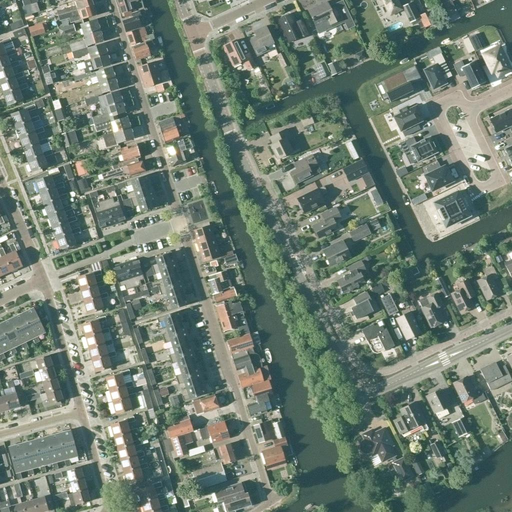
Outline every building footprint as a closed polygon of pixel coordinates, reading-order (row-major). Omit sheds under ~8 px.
[(71,7),(57,12),(58,17),(93,6),(91,0),(78,0),(76,1),(78,6),(72,7),(71,7)] [(118,0),(122,14),(132,11),(129,3),(139,0),(118,0)] [(383,0),(391,15),(403,10),(397,0),(383,0)] [(450,0),(444,0),(449,11),(455,8),(450,0)] [(324,29),(325,27),(323,23),(327,21),(329,25),(342,19),(336,8),(331,11),(327,2),(308,11),(316,27),(318,30),(320,31),(324,29)] [(413,2),(403,7),(410,23),(411,22),(413,26),(422,22),(420,18),(419,16),(413,2)] [(24,7),(22,7),(25,17),(34,14),(31,4),(31,5),(24,7)] [(60,21),(72,17),(74,22),(82,20),(96,15),(93,6),(58,17),(60,21)] [(420,18),(422,22),(425,28),(435,22),(430,11),(419,16),(420,18)] [(139,12),(132,14),(133,18),(123,22),(126,33),(141,28),(138,21),(142,19),(139,12)] [(290,15),(278,21),(289,42),(296,39),(296,40),(308,35),(301,20),(294,24),(290,15)] [(12,31),(23,26),(20,16),(12,20),(13,23),(10,25),(12,31)] [(80,25),(84,35),(100,30),(99,28),(100,27),(99,25),(98,25),(97,19),(80,25)] [(31,38),(45,33),(42,24),(28,28),(31,38)] [(65,34),(75,31),(73,25),(63,28),(65,34)] [(268,46),(274,43),(266,27),(255,32),(257,36),(250,40),(257,56),(270,50),(268,46)] [(142,32),(144,31),(143,28),(127,34),(131,46),(145,41),(142,32)] [(26,34),(24,29),(12,33),(15,39),(26,34)] [(100,32),(100,30),(84,35),(85,40),(69,46),(72,53),(87,48),(87,46),(103,41),(102,36),(102,35),(101,32),(100,32)] [(475,35),(468,38),(474,51),(475,53),(482,49),(475,35)] [(152,40),(155,39),(153,36),(147,38),(149,41),(132,48),(136,61),(151,55),(149,50),(155,48),(152,40)] [(468,38),(462,41),(467,50),(468,49),(470,53),(474,51),(468,38)] [(0,43),(0,56),(5,55),(5,53),(2,46),(11,43),(10,39),(0,42),(0,43)] [(27,40),(15,43),(17,51),(29,48),(27,40)] [(224,46),(224,47),(233,66),(243,62),(247,70),(255,67),(249,54),(243,56),(236,41),(224,46)] [(72,53),(74,59),(90,54),(91,59),(107,54),(107,52),(107,51),(107,49),(106,49),(104,43),(88,48),(87,48),(72,53)] [(499,47),(483,55),(492,73),(495,71),(498,77),(510,70),(499,47)] [(14,50),(5,53),(5,55),(0,56),(0,69),(10,66),(9,65),(6,57),(15,54),(14,50)] [(289,65),(283,52),(277,55),(283,68),(284,67),(286,72),(291,70),(289,65)] [(27,55),(29,63),(36,62),(34,54),(27,55)] [(83,70),(72,73),(73,78),(91,72),(90,71),(111,65),(109,59),(110,58),(109,56),(108,56),(107,54),(91,59),(84,62),(86,69),(83,70)] [(451,76),(440,54),(433,58),(436,64),(424,70),(433,90),(446,84),(444,79),(451,76)] [(333,69),(341,66),(338,59),(330,62),(333,69)] [(18,61),(9,65),(10,66),(0,69),(0,82),(14,77),(13,76),(11,69),(19,66),(18,61)] [(458,63),(450,67),(456,79),(464,75),(471,89),(485,83),(474,61),(461,68),(458,63)] [(139,68),(142,78),(159,73),(156,62),(139,68)] [(404,73),(381,84),(388,98),(390,103),(413,92),(411,86),(409,82),(420,77),(414,65),(403,71),(404,73)] [(91,72),(73,78),(75,82),(89,77),(90,79),(97,77),(99,83),(115,78),(114,76),(115,75),(114,73),(113,72),(111,67),(91,73),(91,72)] [(22,73),(13,76),(14,77),(0,82),(0,86),(3,94),(18,89),(17,87),(15,80),(23,77),(22,73)] [(163,83),(159,73),(142,78),(145,89),(163,83)] [(28,84),(43,82),(42,74),(27,76),(28,84)] [(115,80),(115,78),(99,83),(100,89),(93,91),(93,93),(83,96),(85,101),(98,96),(102,95),(102,94),(118,89),(117,83),(117,82),(117,80),(115,80)] [(26,84),(17,87),(18,89),(3,94),(7,106),(22,100),(19,91),(27,88),(26,84)] [(99,101),(100,103),(102,109),(122,102),(122,100),(123,99),(122,97),(121,97),(119,91),(103,96),(98,97),(98,96),(85,101),(86,105),(99,101)] [(37,104),(45,101),(42,93),(34,97),(37,104)] [(61,108),(57,96),(51,99),(55,111),(61,108)] [(102,114),(92,118),(94,125),(117,118),(116,116),(126,113),(124,107),(125,106),(124,104),(123,104),(122,102),(102,109),(100,109),(102,114)] [(27,113),(35,109),(34,105),(24,109),(25,110),(11,115),(15,127),(30,121),(29,120),(27,113)] [(401,114),(394,117),(401,131),(404,137),(419,129),(416,123),(421,121),(419,116),(420,116),(420,115),(419,114),(417,109),(417,108),(416,108),(416,107),(409,110),(407,107),(399,111),(401,114)] [(511,114),(510,110),(489,120),(496,133),(508,127),(511,133),(511,114)] [(165,144),(179,138),(184,136),(179,120),(185,118),(184,115),(172,118),(158,124),(165,144)] [(38,116),(29,120),(30,121),(15,127),(19,138),(34,133),(33,131),(31,124),(40,121),(38,116)] [(303,128),(314,124),(311,116),(300,120),(303,128)] [(117,120),(117,118),(94,125),(96,132),(106,129),(108,135),(114,133),(131,128),(130,126),(131,125),(130,123),(129,122),(127,117),(117,120)] [(42,128),(33,131),(34,133),(19,138),(23,149),(38,144),(38,142),(35,135),(44,132),(47,131),(46,126),(42,128)] [(134,139),(132,133),(133,132),(132,130),(131,130),(131,128),(114,133),(116,140),(103,143),(106,150),(119,147),(118,144),(134,139)] [(286,130),(270,137),(273,144),(270,145),(278,160),(292,153),(287,141),(291,139),(286,130)] [(75,146),(71,132),(62,135),(66,148),(75,146)] [(184,150),(192,147),(195,146),(192,140),(189,141),(189,139),(190,138),(190,136),(188,137),(188,136),(165,145),(168,156),(181,151),(184,150)] [(46,139),(38,142),(38,144),(23,149),(27,161),(43,155),(42,153),(39,146),(48,143),(51,142),(53,141),(52,137),(46,139)] [(413,137),(400,144),(404,154),(408,152),(413,162),(417,161),(417,162),(417,163),(418,162),(437,153),(438,153),(437,152),(435,147),(434,146),(434,147),(433,143),(432,143),(430,138),(430,137),(429,137),(429,138),(424,140),(423,140),(423,141),(420,142),(420,141),(419,141),(420,142),(417,144),(413,137)] [(120,150),(124,162),(111,166),(113,170),(114,170),(123,167),(139,162),(137,158),(140,157),(137,145),(120,150)] [(194,153),(192,147),(184,150),(181,151),(168,156),(172,168),(185,163),(184,159),(189,157),(188,155),(194,153)] [(50,150),(42,153),(43,155),(27,161),(32,172),(47,167),(44,158),(53,154),(53,155),(59,153),(57,148),(50,150)] [(313,155),(304,159),(293,164),(296,170),(290,172),(296,184),(321,172),(313,155)] [(342,170),(349,182),(368,172),(362,160),(342,170)] [(142,161),(139,162),(123,167),(114,170),(113,170),(101,174),(103,181),(115,177),(115,176),(123,173),(130,174),(131,176),(145,172),(144,167),(144,165),(142,162),(142,161)] [(87,174),(84,162),(75,164),(78,176),(87,174)] [(425,176),(432,191),(452,181),(451,179),(452,179),(451,178),(448,174),(449,173),(448,173),(447,171),(446,172),(444,167),(440,169),(438,163),(426,169),(429,174),(425,176)] [(35,181),(39,193),(54,188),(53,186),(51,179),(60,176),(58,172),(49,175),(49,176),(35,181)] [(132,185),(134,191),(149,186),(146,176),(117,185),(119,190),(132,185)] [(62,183),(53,186),(54,188),(39,193),(43,204),(58,199),(58,197),(55,191),(64,188),(62,183)] [(153,197),(149,186),(134,191),(136,197),(123,201),(124,206),(153,197)] [(297,199),(304,213),(324,204),(321,196),(327,193),(324,187),(317,190),(317,189),(297,199)] [(457,192),(434,203),(446,227),(469,216),(465,207),(464,208),(461,201),(462,200),(457,192)] [(66,194),(58,197),(58,199),(43,204),(47,216),(63,210),(62,208),(59,202),(68,199),(66,194)] [(156,207),(153,197),(124,206),(125,210),(139,206),(141,212),(156,207)] [(113,198),(105,201),(112,223),(124,220),(118,201),(114,203),(113,198)] [(112,223),(105,201),(97,203),(98,208),(94,209),(100,227),(112,223)] [(70,205),(62,208),(63,210),(47,216),(51,227),(67,222),(66,220),(63,213),(72,210),(70,205)] [(319,239),(338,229),(334,222),(341,219),(336,207),(321,215),(324,220),(312,226),(313,227),(313,229),(312,229),(316,237),(317,237),(318,238),(319,239)] [(376,228),(389,222),(386,215),(373,221),(376,228)] [(74,217),(66,220),(67,222),(51,227),(55,239),(71,233),(70,231),(68,224),(76,221),(74,217)] [(90,228),(89,224),(70,231),(71,233),(55,239),(60,250),(75,245),(71,235),(80,232),(90,228)] [(349,232),(354,242),(370,234),(366,225),(349,232)] [(193,231),(197,242),(214,236),(210,226),(193,231)] [(89,240),(97,238),(95,230),(87,231),(89,240)] [(217,247),(214,236),(197,242),(200,252),(217,247)] [(330,266),(350,257),(343,242),(342,242),(341,241),(335,244),(336,245),(323,252),(330,266)] [(12,253),(5,256),(4,256),(10,272),(21,267),(15,252),(17,252),(13,244),(8,246),(12,253)] [(220,257),(217,247),(200,252),(203,262),(220,257)] [(0,256),(1,258),(0,258),(0,276),(10,272),(4,256),(5,256),(2,248),(0,249),(0,256)] [(316,257),(322,251),(318,248),(313,254),(316,257)] [(144,268),(145,273),(174,263),(171,253),(156,258),(158,264),(144,268)] [(230,265),(239,261),(236,254),(227,258),(230,265)] [(138,261),(126,265),(133,288),(141,286),(140,281),(144,280),(138,261)] [(337,281),(343,294),(349,291),(352,292),(352,289),(356,288),(358,289),(358,286),(365,283),(359,272),(365,270),(361,261),(347,268),(350,273),(349,275),(346,277),(344,276),(343,278),(337,281)] [(96,286),(95,284),(93,276),(101,274),(100,270),(104,269),(102,263),(89,267),(91,272),(92,274),(77,278),(81,290),(96,286)] [(177,274),(174,263),(145,273),(147,277),(161,273),(162,279),(177,274)] [(133,288),(126,265),(114,269),(120,287),(124,286),(125,291),(133,288)] [(182,266),(183,275),(190,274),(189,265),(182,266)] [(498,278),(493,267),(483,272),(486,277),(477,281),(487,300),(499,294),(493,281),(498,278)] [(232,287),(226,271),(216,274),(208,276),(210,280),(209,281),(216,303),(237,297),(234,287),(232,287)] [(181,284),(177,274),(162,279),(164,284),(150,289),(152,293),(160,291),(181,284)] [(107,280),(103,281),(95,284),(96,286),(81,290),(84,302),(99,297),(99,295),(97,288),(109,285),(107,280)] [(472,291),(467,280),(461,283),(464,288),(451,294),(461,313),(473,307),(467,294),(472,291)] [(184,294),(181,284),(160,291),(161,295),(167,293),(169,299),(184,294)] [(147,290),(135,294),(137,298),(149,294),(147,290)] [(368,302),(371,300),(367,292),(353,299),(356,305),(350,308),(356,320),(373,312),(368,302)] [(99,297),(84,302),(87,314),(103,309),(100,300),(108,298),(107,293),(99,295),(99,297)] [(125,302),(137,298),(135,294),(123,298),(125,302)] [(188,305),(184,294),(169,299),(171,305),(165,307),(166,312),(188,305)] [(437,294),(427,299),(426,297),(418,301),(431,328),(443,321),(437,308),(442,305),(437,294)] [(380,299),(389,316),(398,312),(389,295),(380,299)] [(220,320),(243,312),(249,310),(247,305),(241,307),(240,303),(232,305),(231,302),(216,307),(220,320)] [(33,309),(31,310),(25,311),(26,313),(22,315),(31,335),(35,344),(39,342),(36,336),(39,335),(37,332),(43,329),(33,309)] [(117,311),(121,324),(126,322),(123,310),(117,311)] [(164,321),(166,327),(181,322),(178,311),(157,318),(158,323),(164,321)] [(245,320),(243,312),(220,320),(224,332),(239,327),(242,336),(242,337),(227,342),(231,354),(246,349),(252,347),(254,347),(250,334),(245,320)] [(396,319),(405,336),(406,339),(420,332),(410,312),(396,319)] [(31,335),(22,315),(20,315),(14,316),(14,318),(10,320),(20,340),(24,349),(28,347),(25,341),(28,340),(26,337),(31,335)] [(82,325),(85,336),(86,336),(101,333),(100,330),(98,323),(106,321),(105,317),(96,319),(97,321),(82,325)] [(20,340),(10,320),(8,321),(3,322),(3,324),(0,325),(0,327),(8,346),(13,355),(17,353),(14,347),(16,346),(15,343),(20,340)] [(361,330),(364,336),(370,349),(373,352),(376,353),(379,353),(393,346),(385,329),(383,330),(382,326),(383,325),(381,320),(375,322),(376,325),(373,326),(372,324),(361,330)] [(130,334),(126,322),(121,324),(125,336),(130,334)] [(185,332),(181,322),(166,327),(168,333),(162,335),(164,339),(185,332)] [(144,336),(154,333),(152,326),(141,330),(144,336)] [(8,346),(0,327),(0,357),(1,360),(5,358),(2,352),(5,351),(3,348),(8,346)] [(108,328),(100,330),(101,333),(86,336),(85,336),(89,348),(104,344),(103,342),(102,335),(109,333),(108,328)] [(188,343),(185,332),(164,339),(165,344),(171,342),(173,348),(188,343)] [(111,340),(103,342),(104,344),(89,348),(92,360),(107,356),(107,353),(105,346),(112,344),(111,340)] [(192,353),(188,343),(173,348),(175,353),(169,355),(170,360),(192,353)] [(236,371),(246,368),(247,373),(238,376),(241,388),(263,381),(259,369),(261,367),(261,364),(261,361),(260,358),(258,355),(257,354),(254,352),(252,347),(246,349),(246,350),(231,355),(233,360),(233,361),(236,371)] [(114,351),(107,353),(107,356),(92,360),(95,372),(110,368),(108,358),(116,356),(117,357),(126,355),(125,349),(114,352),(114,351)] [(195,363),(192,353),(170,360),(172,364),(178,362),(180,368),(195,363)] [(36,360),(39,371),(53,367),(49,356),(36,360)] [(198,374),(195,363),(180,368),(182,374),(175,376),(177,380),(198,374)] [(491,391),(511,381),(505,367),(499,370),(495,363),(481,370),(491,391)] [(56,378),(53,367),(39,371),(42,382),(56,378)] [(124,386),(124,384),(132,382),(130,375),(128,371),(120,373),(120,375),(106,378),(109,390),(124,386)] [(202,384),(198,374),(177,380),(178,385),(185,383),(186,389),(202,384)] [(474,405),(485,400),(480,388),(473,391),(466,377),(453,384),(462,402),(471,398),(474,405)] [(59,389),(56,378),(42,382),(46,394),(59,389)] [(139,380),(132,382),(124,384),(124,386),(109,390),(112,402),(128,398),(127,396),(125,389),(133,387),(133,388),(141,385),(139,380)] [(267,398),(273,396),(268,381),(250,387),(255,403),(247,405),(251,416),(267,411),(264,402),(266,403),(269,402),(267,398)] [(205,394),(202,384),(186,389),(188,395),(182,397),(184,401),(205,394)] [(63,401),(59,389),(46,394),(40,395),(39,393),(33,395),(34,397),(33,397),(33,400),(40,398),(41,401),(48,399),(49,405),(63,401)] [(148,390),(135,394),(127,396),(128,398),(112,402),(115,414),(131,410),(128,400),(144,396),(150,418),(155,417),(148,390)] [(434,413),(435,413),(438,419),(449,414),(445,408),(451,405),(446,394),(441,397),(438,391),(426,397),(434,413)] [(15,393),(4,396),(8,410),(19,407),(15,393)] [(215,395),(200,400),(192,402),(196,415),(219,408),(217,402),(218,401),(217,398),(216,397),(215,395)] [(425,422),(415,402),(400,410),(403,416),(393,420),(400,434),(409,429),(410,430),(420,424),(423,431),(428,429),(424,422),(425,422)] [(110,425),(114,437),(129,433),(128,431),(126,424),(135,421),(133,417),(125,419),(125,421),(110,425)] [(167,426),(171,438),(189,432),(193,431),(189,419),(167,426)] [(285,437),(280,421),(273,423),(272,421),(254,426),(259,443),(277,437),(277,439),(285,437)] [(213,444),(230,438),(225,422),(199,430),(203,441),(211,438),(213,444)] [(137,428),(128,431),(129,433),(114,437),(117,449),(132,444),(132,442),(130,435),(138,433),(137,428)] [(364,454),(368,454),(371,453),(372,456),(378,453),(382,462),(391,458),(394,463),(393,463),(402,481),(412,476),(404,458),(397,461),(394,456),(395,456),(391,447),(393,446),(385,428),(374,434),(372,430),(362,435),(365,440),(362,442),(360,445),(360,448),(361,452),(364,454)] [(62,434),(57,435),(66,468),(70,466),(68,459),(77,456),(70,431),(68,432),(62,432),(62,434)] [(497,434),(503,443),(508,440),(502,431),(497,434)] [(192,442),(189,432),(171,438),(177,457),(187,454),(189,453),(186,444),(192,442)] [(50,437),(45,438),(53,469),(58,468),(56,462),(64,460),(57,435),(56,435),(50,435),(50,437)] [(156,436),(152,437),(152,436),(140,440),(132,442),(132,444),(117,449),(120,460),(136,456),(135,453),(133,447),(141,444),(142,447),(153,444),(158,443),(156,436)] [(276,447),(262,451),(266,465),(284,460),(281,448),(287,446),(285,437),(274,441),(276,447)] [(38,440),(33,441),(41,473),(46,472),(44,465),(52,463),(45,438),(43,439),(43,438),(38,438),(38,440)] [(412,443),(414,449),(422,446),(420,440),(412,443)] [(26,443),(21,445),(29,476),(33,475),(32,468),(39,466),(33,441),(31,442),(26,442),(26,443)] [(437,459),(440,457),(443,462),(449,460),(446,454),(444,455),(437,442),(431,445),(437,459)] [(224,465),(237,461),(231,444),(213,450),(216,458),(222,456),(224,465)] [(13,447),(9,448),(17,481),(22,479),(20,472),(27,469),(21,445),(19,445),(13,445),(13,447)] [(148,455),(147,451),(144,452),(143,451),(135,453),(136,456),(120,460),(124,472),(139,467),(139,465),(137,458),(148,455)] [(163,477),(158,460),(139,465),(139,467),(124,472),(127,483),(143,479),(140,470),(148,467),(150,474),(156,473),(158,478),(163,477)] [(227,480),(221,463),(192,473),(198,489),(207,486),(207,487),(227,480)] [(66,471),(69,482),(83,478),(80,467),(66,471)] [(86,490),(83,478),(69,482),(72,493),(86,490)] [(154,488),(162,486),(161,482),(152,484),(153,486),(138,490),(141,502),(156,498),(156,495),(154,488)] [(214,492),(218,502),(244,494),(241,483),(214,492)] [(196,500),(209,495),(207,489),(194,494),(196,500)] [(86,490),(68,495),(71,506),(89,501),(86,490)] [(149,511),(160,509),(159,507),(157,500),(165,498),(174,496),(173,491),(164,493),(156,495),(156,498),(141,502),(143,511),(149,511)] [(251,506),(247,493),(244,494),(218,502),(220,511),(235,511),(251,506)] [(53,507),(50,495),(44,497),(33,500),(35,511),(43,511),(48,511),(47,508),(53,507)] [(35,511),(33,500),(21,504),(23,511),(35,511)] [(175,503),(167,505),(159,507),(160,509),(149,511),(160,511),(176,507),(175,503)]
